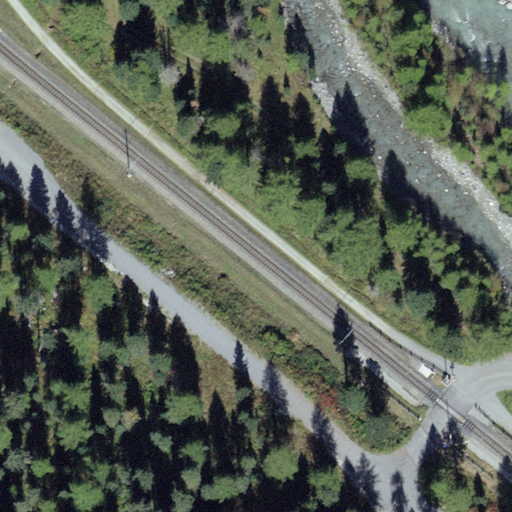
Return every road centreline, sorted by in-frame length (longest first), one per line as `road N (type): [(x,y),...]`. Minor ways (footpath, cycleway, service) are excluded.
road 1 (track): [(13,0),(115,107),(375,321),(473,388)]
road 2 (track): [(501,380),(341,187),(224,81),(88,0)]
road 3 (track): [(0,147),(195,328),(388,482)]
road 4 (track): [(388,482),(473,388)]
